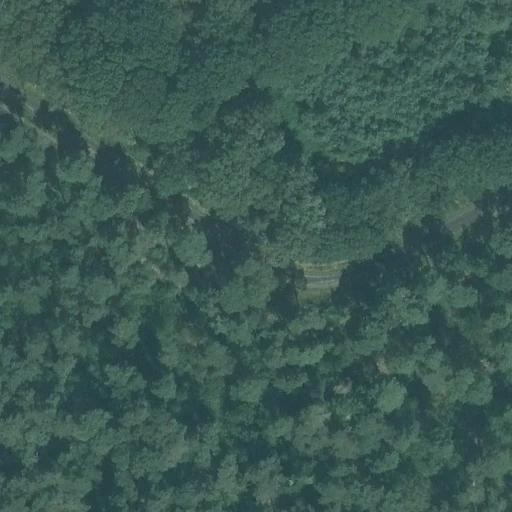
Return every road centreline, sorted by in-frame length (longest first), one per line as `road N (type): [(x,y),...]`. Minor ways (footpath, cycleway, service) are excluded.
road 1 (track): [(0,111),(299,313),(511,221)]
road 2 (unknown): [(511,236),(349,304),(299,313),(236,293),(104,205),(78,166)]
